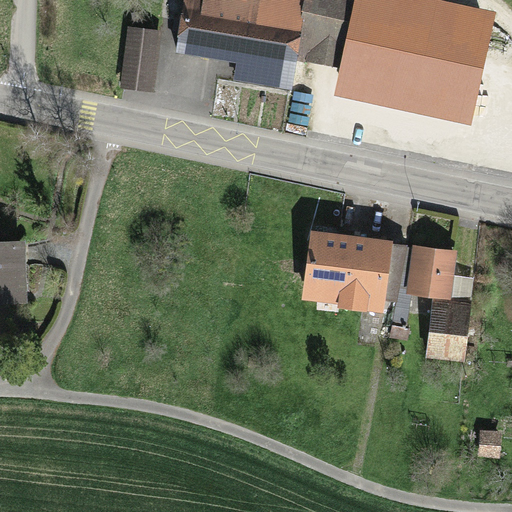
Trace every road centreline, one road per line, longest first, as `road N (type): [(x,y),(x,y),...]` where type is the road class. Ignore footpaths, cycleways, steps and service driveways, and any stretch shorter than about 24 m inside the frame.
road 1 (track): [(0,396),(190,416),(348,481),(501,511)]
road 2 (secondary): [(511,202),(111,120)]
road 3 (residential): [(111,120),(71,300),(28,396)]
